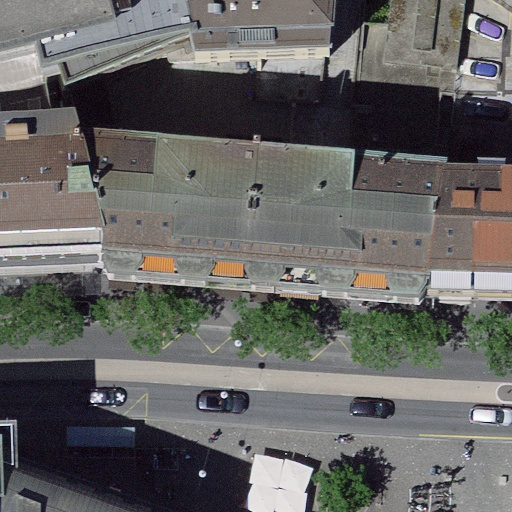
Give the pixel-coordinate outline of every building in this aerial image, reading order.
[(0,0),(0,101),(209,49),(210,68),(334,66),(332,0),(0,0)] [(0,166),(0,284),(128,273),(100,156),(97,133),(12,136),(15,166),(0,166)] [(100,156),(128,273),(257,271),(265,165),(100,156)] [(265,165),(257,271),(311,275),(443,283),(449,171),(315,167),(265,165)] [(511,172),(449,171),(443,283),(511,287),(511,172)] [(0,511),(3,511),(3,490),(20,490),(19,445),(0,445),(0,511)] [(113,511),(20,490),(3,490),(3,511),(113,511)]
